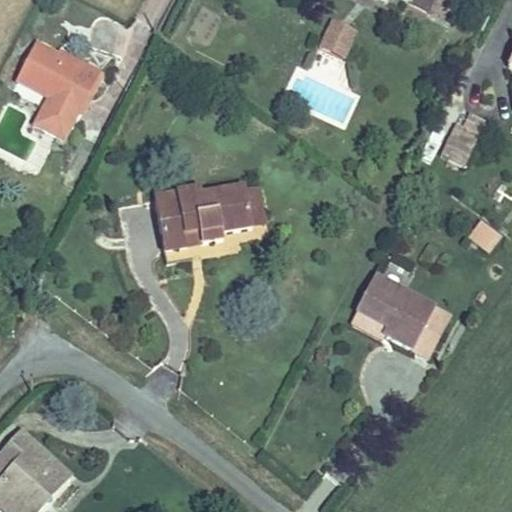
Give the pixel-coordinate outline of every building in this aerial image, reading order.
[(405,0),(425,10),(429,0),(405,0)] [(343,64),(356,41),(333,26),(319,49),(343,64)] [(83,69),(38,47),(17,86),(47,102),(76,116),(91,85),(95,87),(100,76),(98,72),(85,66),(83,69)] [(76,116),(47,102),(34,129),(63,143),(76,116)] [(473,135),(481,120),(471,115),(447,161),(461,170),(478,139),(473,135)] [(241,193),(250,232),(267,229),(258,190),(241,193)] [(221,237),(250,232),(241,193),(198,202),(197,193),(154,201),(165,256),(222,244),(221,237)] [(491,254),(502,233),(478,221),(467,241),(491,254)] [(374,281),(355,317),(385,332),(380,340),(426,364),(449,320),(374,281)] [(385,332),(355,317),(348,330),(377,345),(380,340),(385,332)] [(0,511),(34,511),(64,480),(17,436),(0,452),(0,460),(12,473),(0,485),(0,511)]
